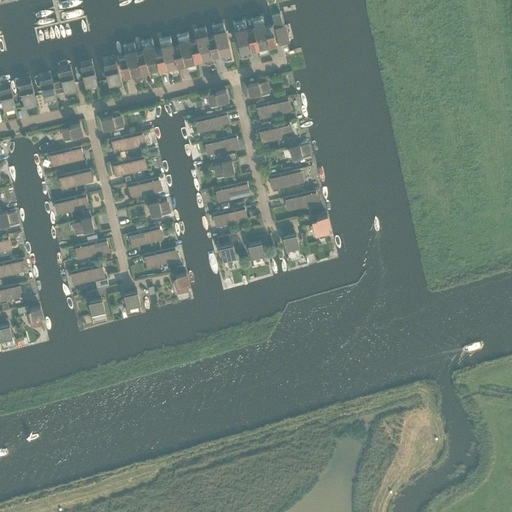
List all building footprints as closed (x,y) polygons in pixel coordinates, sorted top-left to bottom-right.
[(286,26),(283,26),(280,13),(271,16),(274,28),(275,28),(279,45),(289,43),(286,26)] [(251,18),(253,28),(258,47),(257,47),(259,55),(268,53),(270,47),(269,44),(276,43),(271,24),(264,26),(262,16),(251,18)] [(251,48),(257,47),(258,47),(253,28),(247,29),(245,20),(233,23),(235,32),(241,59),(250,57),(252,51),(251,48)] [(223,23),(212,25),(214,35),(208,36),(212,55),(218,54),(219,57),(225,61),(232,59),(226,32),(223,23)] [(194,29),(196,39),(190,40),(194,60),(200,58),(201,61),(207,65),(214,63),(212,55),(208,36),(206,27),(194,29)] [(177,35),(179,45),(173,46),(177,65),(183,64),(184,67),(189,70),(197,69),(194,60),(190,40),(188,32),(177,35)] [(172,74),(179,73),(177,65),(173,46),(171,37),(159,39),(161,47),(155,48),(159,69),(165,68),(166,71),(172,74)] [(153,38),(141,41),(143,51),(137,52),(141,71),(147,70),(148,73),(154,76),(161,75),(159,69),(155,48),(153,38)] [(135,42),(123,45),(125,55),(118,57),(123,75),(129,74),(130,77),(136,81),(143,79),(141,71),(137,52),(135,42)] [(112,88),(121,86),(120,83),(121,83),(116,61),(103,64),(106,74),(109,86),(111,85),(112,88)] [(88,90),(98,87),(97,84),(98,84),(93,63),(80,65),(82,75),(83,75),(86,87),(88,86),(88,90)] [(76,89),(71,70),(62,72),(63,79),(53,81),(55,89),(56,93),(66,90),(67,95),(76,92),(76,89)] [(52,79),(52,76),(39,79),(41,89),(42,89),(45,101),(47,100),(47,103),(57,101),(56,98),(57,98),(56,93),(55,89),(52,79)] [(21,94),(24,105),(26,105),(27,108),(36,106),(36,103),(36,102),(31,81),(19,84),(21,94)] [(258,83),(258,81),(248,84),(250,94),(255,93),(255,95),(269,92),(266,81),(258,83)] [(6,113),(16,110),(15,108),(16,107),(11,86),(0,88),(0,96),(1,99),(1,98),(4,110),(6,110),(6,113)] [(223,100),(228,99),(225,89),(215,91),(215,93),(208,95),(210,106),(224,103),(223,100)] [(287,98),(289,97),(256,104),(256,105),(256,104),(259,116),(281,111),(290,109),(287,98)] [(199,99),(202,111),(207,110),(204,98),(199,99)] [(207,128),(229,123),(226,111),(227,111),(222,112),(216,113),(194,119),(196,119),(198,130),(207,128)] [(112,115),(102,117),(104,128),(109,127),(109,129),(123,126),(120,115),(112,117),(112,115)] [(288,122),(290,121),(271,125),(262,127),(257,129),(258,129),(261,140),(283,135),(291,133),(288,122)] [(62,129),(64,140),(78,136),(77,134),(82,133),(79,122),(69,125),(70,127),(62,129)] [(141,131),(143,131),(143,130),(109,138),(109,139),(110,138),(113,150),(135,145),(143,143),(141,131)] [(203,141),(205,141),(208,152),(216,150),(216,151),(239,145),(236,134),(237,134),(237,133),(232,134),(228,135),(203,141)] [(307,144),(300,146),(299,143),(289,146),(291,156),(296,155),(297,158),(310,155),(307,144)] [(48,153),(50,152),(53,164),(61,162),(83,157),(81,145),(48,152),(48,153)] [(143,155),(144,155),(111,162),(111,163),(112,163),(115,174),(137,169),(145,167),(143,155)] [(229,171),(234,170),(231,159),(221,162),(222,164),(214,165),(216,176),(230,173),(229,171)] [(90,168),(91,167),(57,175),(59,175),(62,186),(70,184),(92,179),(90,168)] [(299,168),(301,168),(290,170),(284,172),(283,172),(268,175),(268,176),(269,176),(271,187),(294,182),(302,180),(299,168)] [(127,184),(130,195),(152,190),(160,188),(158,177),(159,176),(126,183),(126,184),(127,184)] [(247,180),(214,188),(216,188),(219,199),(227,197),(249,192),(247,181),(247,180)] [(284,197),(287,208),(309,203),(317,201),(315,190),(317,189),(316,189),(283,196),(283,197),(284,197)] [(86,193),(53,200),(53,201),(55,200),(58,212),(66,210),(88,205),(86,193)] [(159,201),(148,203),(151,213),(155,212),(156,215),(169,212),(167,201),(159,203),(159,201)] [(224,222),(225,223),(247,217),(244,206),(245,206),(245,205),(238,207),(212,213),(214,213),(216,224),(224,222)] [(15,211),(7,213),(7,211),(0,212),(0,223),(4,223),(4,225),(18,222),(15,211)] [(327,225),(329,224),(327,214),(316,217),(317,221),(312,222),(315,236),(329,233),(327,225)] [(73,223),(76,233),(89,230),(89,228),(93,227),(91,216),(81,219),(81,221),(73,223)] [(161,225),(127,232),(127,233),(128,233),(131,244),(153,239),(161,237),(159,226),(161,225)] [(218,243),(238,239),(236,232),(217,237),(218,243)] [(296,234),(295,234),(295,232),(283,235),(283,237),(285,248),(287,248),(288,254),(298,251),(297,246),(299,245),(296,234)] [(0,249),(2,249),(10,247),(7,236),(9,236),(9,235),(0,237),(0,249)] [(107,238),(107,237),(74,245),(76,245),(78,256),(86,254),(109,249),(106,238),(107,238)] [(261,242),(260,242),(260,240),(248,243),(249,245),(248,245),(250,256),(252,256),(253,262),(264,259),(262,254),(264,253),(261,242)] [(220,247),(219,247),(222,259),(224,258),(225,264),(235,261),(234,256),(235,255),(233,244),(232,244),(231,242),(220,245),(220,247)] [(174,247),(176,246),(143,254),(146,265),(168,260),(177,258),(174,247)] [(0,274),(17,271),(17,270),(25,268),(22,257),(24,257),(24,256),(0,261),(0,274)] [(102,263),(103,263),(102,263),(69,271),(71,271),(74,282),(82,280),(104,275),(102,263)] [(186,282),(188,282),(186,271),(175,274),(176,278),(174,279),(177,292),(188,290),(186,282)] [(18,283),(20,282),(0,286),(0,299),(13,296),(21,294),(18,283)] [(137,291),(136,292),(136,290),(124,292),(125,294),(124,295),(126,306),(128,306),(129,311),(140,309),(138,303),(140,303),(137,291)] [(102,299),(101,299),(101,297),(89,300),(89,302),(91,313),(93,313),(94,319),(104,316),(103,311),(105,310),(102,299)] [(42,324),(40,316),(42,316),(40,305),(29,308),(30,312),(28,313),(31,326),(42,324)] [(9,325),(8,325),(8,323),(0,324),(0,339),(1,345),(12,342),(10,337),(12,336),(9,325)] [(12,341),(14,349),(24,346),(22,338),(12,341)]
